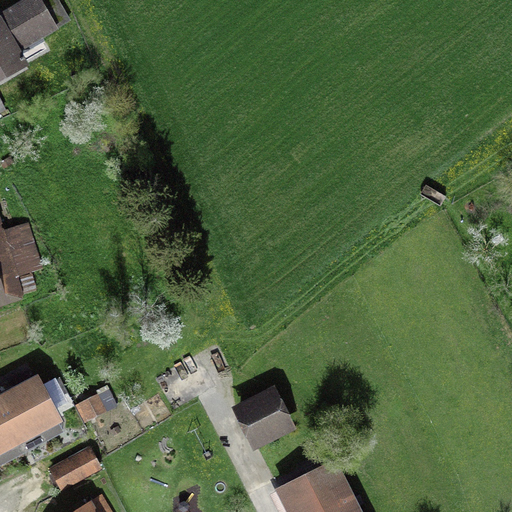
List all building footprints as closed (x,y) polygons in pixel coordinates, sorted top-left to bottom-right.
[(51,0),(37,0),(0,21),(0,71),(70,32),(51,0)] [(0,222),(0,310),(25,303),(19,283),(48,273),(33,226),(4,235),(0,222)] [(47,381),(3,405),(28,450),(72,427),(47,381)] [(283,394),(242,413),(261,454),(303,435),(283,394)] [(0,465),(28,450),(3,405),(0,406),(0,465)] [(91,453),(56,474),(69,496),(104,476),(91,453)] [(368,511),(345,467),(286,498),(292,511),(368,511)]
